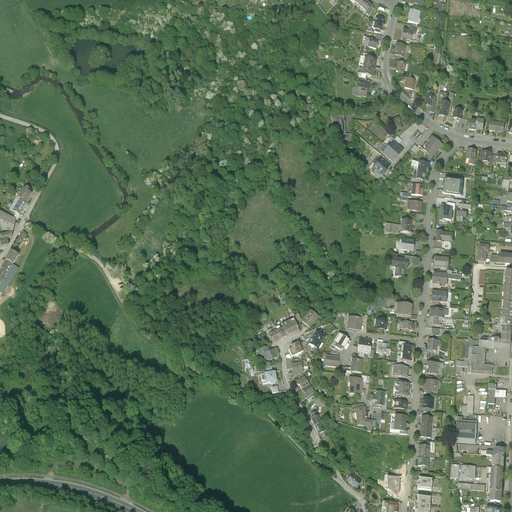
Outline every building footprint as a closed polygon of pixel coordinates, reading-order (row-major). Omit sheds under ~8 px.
[(366,3),(362,0),(359,0),(355,5),(356,5),(360,9),(360,10),(366,3)] [(371,8),(366,3),(360,10),(361,10),(361,9),(366,13),(365,14),(371,8)] [(444,6),(437,4),(436,8),(434,8),(433,12),(442,14),(444,6)] [(371,8),(365,14),(364,15),(368,18),(372,14),(371,13),(374,10),(371,8)] [(420,12),(410,10),(407,22),(413,24),(418,25),(419,25),(420,20),(418,19),(420,12)] [(378,20),(376,20),(375,25),(373,24),(373,25),(372,28),(373,29),(374,29),(373,30),(375,30),(380,32),(381,32),(382,27),(383,28),(383,24),(382,24),(383,21),(381,21),(381,19),(379,19),(378,20)] [(408,32),(403,30),(401,38),(411,41),(412,34),(415,35),(416,30),(409,29),(408,32)] [(377,42),(366,40),(365,42),(364,47),(376,50),(377,42)] [(402,46),(396,44),(394,56),(404,58),(404,57),(406,58),(406,55),(404,55),(406,46),(402,46)] [(369,59),(364,58),(363,67),(374,69),(376,60),(369,59)] [(406,65),(398,63),(396,72),(403,74),(406,65)] [(374,69),(363,67),(361,75),(365,76),(372,78),(374,69)] [(414,81),(406,80),(404,88),(412,90),(414,81)] [(364,86),(358,84),(355,96),(365,98),(368,87),(364,86)] [(432,92),(427,91),(426,95),(424,105),(431,106),(431,105),(432,100),(433,97),(431,97),(432,92)] [(449,103),(442,102),(439,115),(447,117),(449,103)] [(462,111),(452,109),(452,113),(454,113),(453,118),(457,119),(457,120),(458,120),(458,119),(461,119),(462,111)] [(343,118),(331,120),(332,127),(339,127),(341,145),(350,144),(350,136),(345,136),(343,118)] [(398,118),(391,122),(393,127),(390,129),(392,134),(402,129),(398,122),(400,121),(398,118)] [(477,122),(470,121),(469,130),(476,131),(476,129),(477,122)] [(504,124),(490,122),(489,131),(503,133),(504,124)] [(421,134),(417,131),(413,135),(418,139),(421,134)] [(442,145),(432,137),(428,141),(430,143),(424,151),(429,155),(432,157),(433,156),(432,156),(442,145)] [(387,147),(398,156),(402,150),(393,143),(388,149),(387,147)] [(419,149),(414,145),(409,152),(414,156),(419,149)] [(398,156),(387,147),(385,150),(386,151),(383,154),(393,162),(398,156)] [(476,151),(468,149),(467,159),(475,160),(476,151)] [(491,153),(482,151),(481,157),(482,157),(482,161),(489,162),(490,163),(491,156),(491,153)] [(507,156),(498,154),(496,163),(501,164),(501,163),(506,163),(507,156)] [(382,176),(389,167),(380,159),(370,171),(376,176),(378,173),(382,176)] [(428,165),(412,162),(411,168),(418,169),(416,180),(418,180),(423,181),(425,169),(427,169),(428,165)] [(462,181),(446,180),(445,184),(443,184),(443,188),(445,188),(444,194),(460,196),(462,181)] [(423,186),(411,185),(411,186),(412,186),(411,195),(410,195),(410,196),(422,197),(423,186)] [(22,191),(31,195),(33,191),(30,189),(30,188),(27,186),(26,187),(25,186),(22,191)] [(18,199),(26,203),(31,195),(22,191),(18,199)] [(26,203),(18,199),(17,198),(13,205),(23,211),(26,203)] [(421,203),(408,202),(408,203),(410,203),(409,207),(407,206),(407,211),(420,212),(421,203)] [(20,217),(23,211),(13,205),(10,210),(13,212),(13,213),(16,214),(20,217)] [(446,209),(441,208),(440,215),(443,215),(443,220),(447,221),(451,221),(452,211),(452,209),(446,209)] [(0,222),(2,230),(13,232),(16,220),(13,218),(11,217),(0,212),(0,222)] [(411,222),(402,221),(401,227),(385,226),(384,234),(400,235),(400,238),(411,239),(412,233),(410,233),(411,228),(410,228),(411,222)] [(445,233),(437,232),(436,242),(442,242),(444,242),(451,242),(452,234),(445,233)] [(413,242),(401,241),(400,251),(406,251),(406,252),(409,252),(412,252),(413,242)] [(488,246),(479,246),(478,262),(485,262),(485,263),(486,252),(488,252),(488,246)] [(6,261),(13,265),(18,256),(11,252),(6,261)] [(511,255),(506,255),(506,256),(499,255),(499,257),(499,263),(511,264),(511,255)] [(450,259),(435,257),(434,267),(440,268),(446,269),(447,264),(449,264),(450,259)] [(405,261),(392,259),(391,268),(396,268),(395,278),(404,278),(405,270),(407,270),(408,264),(405,263),(405,261)] [(0,269),(0,291),(3,293),(18,268),(13,265),(6,261),(0,269)] [(440,274),(433,273),(432,283),(433,283),(433,286),(439,286),(440,286),(440,284),(447,284),(447,279),(461,281),(461,276),(452,275),(440,274)] [(511,288),(504,287),(503,303),(511,303),(511,288)] [(451,293),(432,291),(431,301),(432,301),(432,303),(439,304),(439,302),(450,303),(451,293)] [(412,305),(395,303),(394,316),(405,317),(411,317),(411,316),(412,305)] [(511,303),(503,303),(501,318),(511,319),(511,303)] [(447,311),(431,309),(430,317),(442,318),(442,315),(447,316),(447,315),(447,311)] [(311,311),(302,322),(309,328),(318,317),(311,311)] [(442,318),(430,317),(429,325),(442,326),(442,322),(445,322),(445,324),(452,325),(452,319),(442,318)] [(295,318),(287,322),(293,333),(298,330),(297,327),(298,326),(295,318)] [(361,319),(348,318),(347,330),(360,331),(361,322),(362,319),(361,319)] [(511,319),(501,318),(499,318),(498,326),(503,327),(511,327),(511,324),(511,319)] [(386,321),(376,320),(375,330),(386,331),(386,325),(387,321),(386,321)] [(293,333),(287,322),(281,325),(283,328),(287,336),(293,333)] [(404,323),(400,323),(400,327),(401,327),(401,330),(408,330),(408,331),(412,332),(413,324),(411,324),(404,323)] [(511,327),(503,327),(502,329),(501,329),(501,331),(502,331),(502,334),(511,335),(511,327)] [(283,328),(277,331),(279,336),(281,339),(287,336),(283,328)] [(318,334),(313,341),(312,340),(311,342),(309,345),(317,350),(325,338),(318,334)] [(348,341),(338,334),(338,335),(339,336),(334,344),(333,343),(332,343),(336,346),(335,348),(336,349),(340,351),(341,349),(343,350),(348,341)] [(511,335),(502,334),(502,340),(499,339),(499,338),(495,338),(494,343),(511,344),(511,335)] [(440,341),(428,340),(427,351),(436,351),(436,345),(440,346),(440,345),(441,342),(440,341)] [(470,341),(470,348),(486,349),(494,350),(494,348),(494,343),(470,341)] [(371,343),(359,342),(358,353),(370,355),(371,343)] [(298,343),(290,347),(292,349),(293,351),(289,353),(292,360),(297,358),(296,356),(302,353),(298,344),(298,343)] [(387,344),(377,344),(376,355),(385,355),(386,355),(386,351),(387,344)] [(406,346),(402,346),(401,346),(401,353),(412,354),(411,354),(412,348),(412,347),(406,346)] [(470,348),(468,364),(485,365),(486,349),(470,348)] [(275,350),(269,353),(272,360),(277,358),(276,357),(278,356),(275,352),(276,352),(275,350)] [(269,353),(264,355),(265,357),(263,358),(265,360),(266,359),(268,363),(272,360),(269,353)] [(412,354),(401,353),(400,360),(400,361),(407,362),(411,362),(411,361),(410,361),(411,355),(412,355),(412,354)] [(339,359),(326,357),(325,368),(337,369),(338,369),(338,368),(339,359)] [(362,361),(351,360),(350,369),(350,373),(361,374),(362,361)] [(438,364),(426,363),(425,374),(437,375),(438,364)] [(301,364),(291,365),(292,369),(293,376),(300,375),(303,373),(301,364)] [(492,375),(493,366),(485,365),(468,364),(468,373),(492,375)] [(394,366),(392,377),(407,379),(408,368),(401,367),(394,366)] [(275,373),(261,376),(262,385),(270,384),(270,385),(273,385),(273,384),(275,383),(276,382),(275,373)] [(361,380),(348,379),(348,385),(347,385),(347,388),(350,388),(349,395),(361,396),(361,392),(359,391),(360,385),(361,385),(361,384),(362,380),(361,380)] [(439,381),(426,380),(426,384),(424,384),(424,392),(434,393),(434,388),(436,389),(436,388),(438,388),(439,381)] [(306,382),(303,384),(300,381),(297,383),(297,384),(296,384),(297,386),(299,387),(302,391),(308,387),(309,386),(306,382)] [(302,391),(301,391),(303,394),(304,394),(306,398),(309,396),(310,399),(314,396),(308,387),(302,391)] [(384,394),(376,393),(375,400),(372,399),(371,406),(383,407),(384,394)] [(474,397),(468,397),(467,406),(463,406),(462,414),(473,415),(474,397)] [(432,399),(423,398),(422,408),(424,408),(431,409),(432,399)] [(397,402),(394,402),(394,409),(406,411),(406,403),(403,403),(397,402)] [(363,408),(355,409),(356,414),(357,422),(358,422),(358,426),(368,427),(369,422),(366,422),(366,420),(366,419),(366,418),(365,418),(363,408)] [(320,424),(315,413),(311,415),(313,419),(311,420),(314,427),(320,424)] [(428,415),(426,415),(425,417),(422,417),(421,427),(431,428),(432,418),(428,417),(428,415)] [(406,417),(395,416),(394,423),(395,423),(395,431),(399,431),(404,431),(405,421),(406,421),(406,417)] [(476,422),(462,421),(462,419),(457,418),(455,439),(470,440),(470,443),(475,443),(476,422)] [(320,424),(314,427),(318,435),(321,434),(322,435),(324,435),(323,433),(324,432),(320,424)] [(431,428),(421,427),(420,437),(424,438),(423,439),(426,440),(426,438),(430,438),(431,428)] [(424,445),(423,445),(423,446),(419,446),(418,458),(428,459),(429,447),(425,446),(425,445),(424,445)] [(504,450),(501,450),(501,449),(498,449),(494,449),(494,453),(492,452),(486,452),(486,456),(490,456),(494,456),(504,457),(504,450)] [(504,457),(494,456),(493,461),(493,468),(503,469),(504,457)] [(428,459),(418,458),(417,467),(422,467),(422,469),(425,469),(425,467),(428,467),(428,459)] [(475,467),(452,465),(451,479),(455,479),(472,480),(473,479),(474,479),(475,467)] [(493,468),(492,468),(492,479),(491,480),(502,481),(503,469),(493,468)] [(361,482),(351,475),(347,481),(356,488),(361,482)] [(432,479),(418,478),(417,490),(431,491),(432,479)] [(502,481),(491,480),(491,484),(491,492),(501,492),(502,484),(502,481)] [(399,483),(390,483),(390,495),(393,495),(393,498),(398,498),(399,483)] [(501,492),(491,492),(490,501),(501,502),(501,492)] [(429,511),(430,497),(417,496),(415,511),(429,511)] [(396,511),(397,504),(382,503),(381,511),(396,511)]
